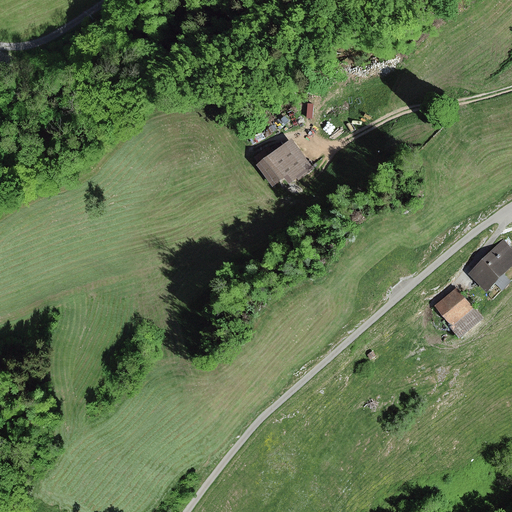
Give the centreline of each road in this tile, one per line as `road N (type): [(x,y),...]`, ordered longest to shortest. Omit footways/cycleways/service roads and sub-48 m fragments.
road 1 (unclassified): [(188,511),(268,411),(372,317),(511,212)]
road 2 (track): [(511,83),(408,109),(346,145),(309,189)]
road 3 (track): [(0,44),(49,42),(108,0)]
